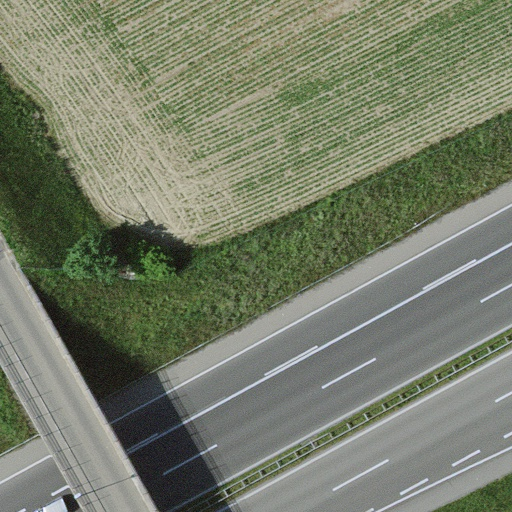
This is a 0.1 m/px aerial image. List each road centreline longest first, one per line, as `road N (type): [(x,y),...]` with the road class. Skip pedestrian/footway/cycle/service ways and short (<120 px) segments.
road 1 (motorway): [(511,284),(94,511)]
road 2 (unclassified): [(123,511),(0,293)]
road 3 (motorway): [(293,511),(511,392)]
